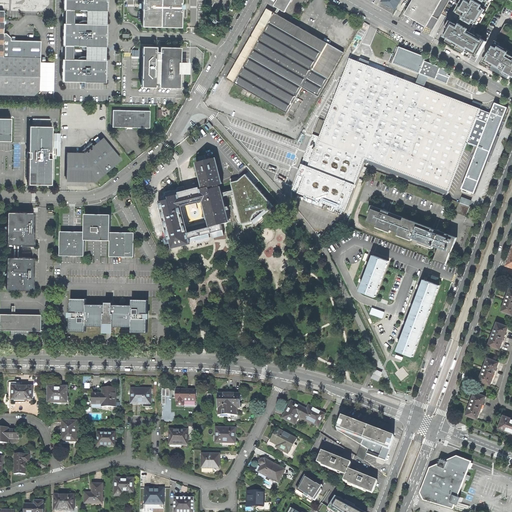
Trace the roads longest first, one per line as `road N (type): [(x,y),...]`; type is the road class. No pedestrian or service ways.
road 1 (unclassified): [(0,196),(86,198),(110,190),(172,140),(253,0)]
road 2 (secondary): [(287,374),(219,364),(0,359)]
road 3 (secondary): [(511,160),(416,417)]
road 4 (unclassified): [(511,94),(347,0)]
road 5 (secondary): [(435,426),(493,266)]
road 6 (secondary): [(416,417),(287,374)]
road 7 (residential): [(287,374),(229,483)]
